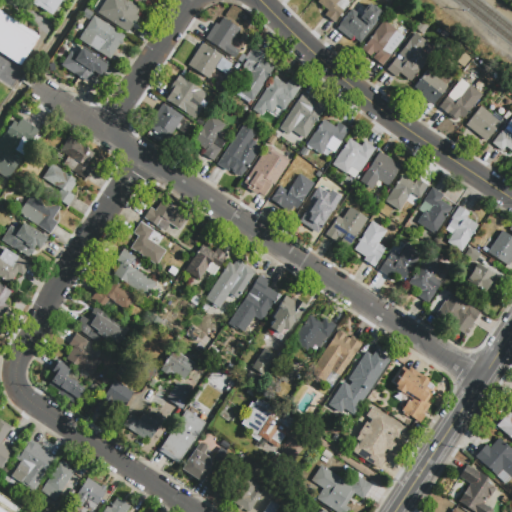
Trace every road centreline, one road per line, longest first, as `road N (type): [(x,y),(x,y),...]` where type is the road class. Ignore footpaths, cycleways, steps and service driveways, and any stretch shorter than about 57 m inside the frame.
road 1 (residential): [(142,154),(478,385)]
road 2 (residential): [(261,0),(370,101),(511,198)]
road 3 (residential): [(142,154),(19,356),(18,384)]
road 4 (residential): [(18,384),(36,405),(197,511)]
road 5 (tertiary): [(511,332),(395,511)]
road 6 (residential): [(196,0),(104,128)]
